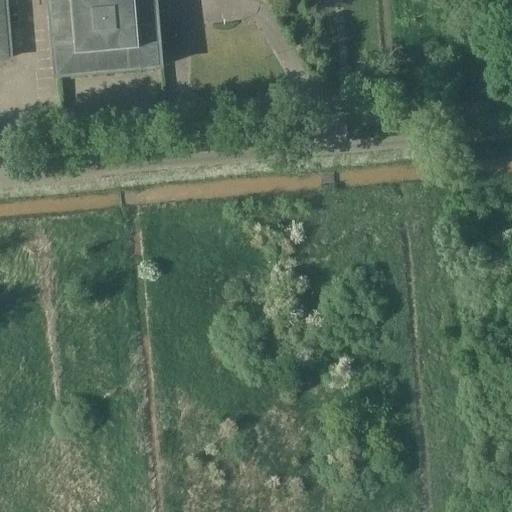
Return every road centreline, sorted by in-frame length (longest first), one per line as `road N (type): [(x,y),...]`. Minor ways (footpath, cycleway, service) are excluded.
road 1 (unclassified): [(325,150),(0,178)]
road 2 (unclassified): [(306,99),(252,9),(208,3),(177,26),(178,111)]
road 3 (unclassified): [(511,135),(325,150)]
road 4 (unclassified): [(0,132),(178,111)]
road 5 (track): [(511,77),(407,13),(405,0)]
road 6 (unclassified): [(178,111),(306,99)]
